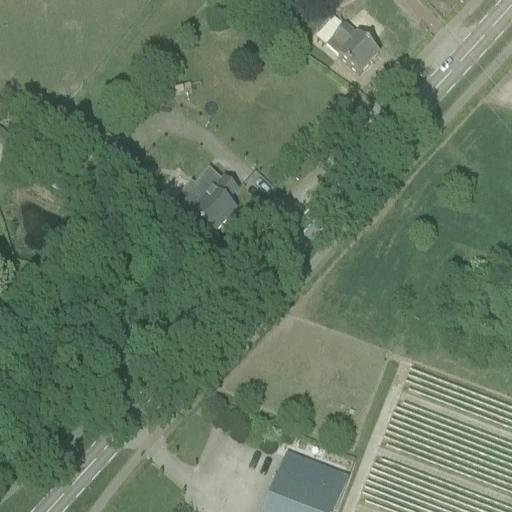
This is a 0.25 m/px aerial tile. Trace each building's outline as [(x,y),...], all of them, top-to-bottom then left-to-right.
[(244,0),(277,28),(301,0),(244,0)] [(324,49),(358,80),(377,59),(343,28),(324,49)] [(107,137),(101,144),(89,160),(121,186),(139,162),(107,137)] [(14,143),(6,155),(16,162),(24,151),(14,143)] [(222,182),(220,184),(207,173),(193,189),(190,186),(168,211),(187,227),(194,219),(214,237),(234,215),(225,207),(236,195),(222,182)] [(264,511),(336,511),(347,484),(285,460),(264,511)]
